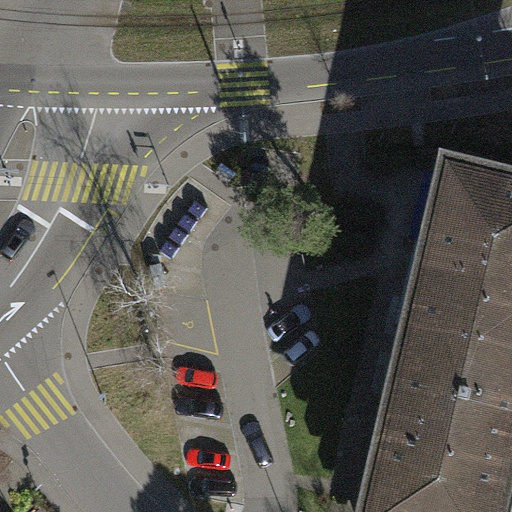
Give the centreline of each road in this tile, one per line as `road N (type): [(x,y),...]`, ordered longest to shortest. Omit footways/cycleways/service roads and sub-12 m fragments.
road 1 (secondary): [(32,92),(243,82),(450,54),(511,36)]
road 2 (residential): [(122,511),(0,368)]
road 3 (secondary): [(0,208),(32,92)]
